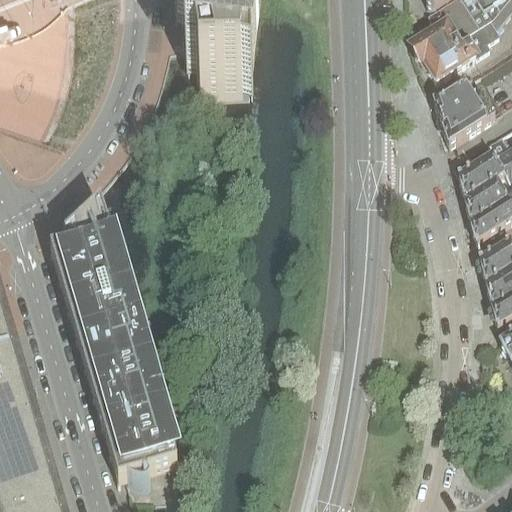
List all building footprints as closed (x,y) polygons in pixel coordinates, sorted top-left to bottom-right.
[(185,33),(185,34),(188,56),(190,66),(190,68),(194,69),(196,83),(199,104),(248,104),(258,19),(252,18),(251,0),(197,0),(197,15),(191,15),(191,32),(185,33)] [(511,0),(462,0),(434,18),(436,21),(428,25),(437,39),(413,54),(415,57),(413,59),(413,61),(414,63),(415,65),(417,67),(420,71),(422,70),(436,91),(489,58),(486,52),(499,44),(494,37),(497,35),(511,17),(511,0)] [(425,0),(427,22),(434,18),(462,0),(425,0)] [(433,112),(448,156),(450,155),(495,127),(480,103),(471,89),(433,112)] [(511,193),(511,160),(509,155),(501,143),(485,154),(504,185),(510,195),(511,193)] [(458,186),(464,209),(496,190),(504,185),(485,154),(478,158),(485,169),(458,186)] [(464,209),(470,233),(508,209),(496,190),(464,209)] [(470,233),(476,253),(478,251),(511,230),(511,207),(508,210),(508,209),(470,233)] [(72,256),(70,256),(50,261),(50,262),(59,291),(67,320),(76,349),(84,377),(92,406),(101,434),(109,463),(117,491),(118,493),(126,491),(177,476),(176,474),(168,446),(159,417),(151,389),(151,388),(143,360),(117,274),(109,245),(101,216),(100,214),(64,248),(65,249),(66,248),(67,247),(67,246),(68,246),(76,238),(77,239),(76,240),(78,248),(78,249),(78,250),(78,252),(77,253),(76,254),(75,255),(74,255),(73,256),(72,256)] [(482,268),(480,270),(485,292),(511,275),(511,252),(511,250),(482,268)] [(511,275),(485,292),(492,315),(511,301),(511,275)] [(511,301),(492,315),(497,336),(511,327),(511,301)] [(0,511),(60,511),(0,305),(0,511)] [(511,343),(501,351),(501,352),(500,356),(503,362),(507,363),(511,373),(511,343)]
